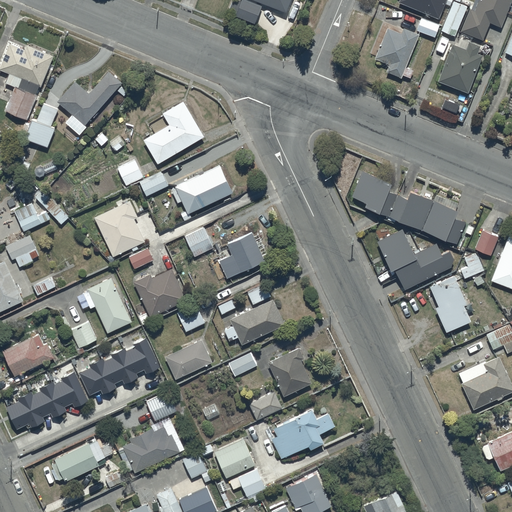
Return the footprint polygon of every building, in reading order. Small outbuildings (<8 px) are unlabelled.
[(257,0),(285,12),(290,0),(257,0)] [(398,0),(438,18),(445,3),(450,5),(452,0),(398,0)] [(459,1),(455,0),(452,0),(450,5),(440,29),(454,35),(467,5),(459,1)] [(470,7),(460,29),(482,39),(490,21),(500,26),(510,0),(477,0),(474,9),(470,7)] [(421,16),(416,29),(435,36),(440,23),(421,16)] [(387,26),(375,57),(388,62),(385,70),(401,77),(418,32),(403,26),(401,31),(387,26)] [(452,42),(437,79),(468,91),(483,53),(477,51),(480,43),(468,39),(465,47),(452,42)] [(10,41),(0,65),(0,68),(22,78),(19,86),(15,84),(5,109),(27,118),(37,93),(36,93),(39,84),(42,85),(54,54),(27,43),(26,47),(10,41)] [(75,79),(57,99),(85,124),(122,81),(109,69),(89,91),(75,79)] [(164,114),(149,123),(148,124),(152,129),(153,128),(155,131),(143,138),(158,162),(204,134),(183,99),(162,112),(164,114)] [(32,117),(25,136),(48,146),(56,127),(51,125),(58,107),(44,101),(36,119),(32,117)] [(117,166),(126,184),(144,175),(135,157),(117,166)] [(189,212),(234,190),(220,163),(175,184),(176,186),(172,188),(178,201),(182,199),(189,212)] [(161,169),(139,180),(147,195),(168,184),(161,169)] [(363,169),(352,195),(366,200),(364,204),(388,214),(386,218),(395,221),(397,218),(456,242),(466,220),(453,215),(456,207),(455,207),(458,201),(436,192),(434,198),(409,188),(406,196),(387,188),(391,180),(363,169)] [(35,195),(61,223),(68,216),(42,188),(35,195)] [(94,216),(113,255),(145,239),(134,217),(138,215),(130,198),(94,216)] [(14,210),(24,230),(51,218),(47,210),(38,214),(32,201),(14,210)] [(184,234),(194,255),(214,246),(204,225),(184,234)] [(376,239),(390,268),(393,266),(404,288),(452,264),(450,262),(454,260),(449,248),(441,252),(436,241),(414,252),(402,227),(376,239)] [(483,228),(474,247),(490,254),(498,235),(483,228)] [(219,259),(227,276),(266,259),(253,230),(227,241),(232,253),(219,259)] [(511,233),(509,232),(490,278),(511,287),(511,233)] [(6,244),(12,258),(16,257),(20,265),(40,256),(30,233),(6,244)] [(129,255),(135,267),(153,258),(147,246),(129,255)] [(460,268),(464,277),(484,268),(476,251),(464,257),(467,265),(460,268)] [(0,309),(24,298),(20,290),(22,290),(19,284),(17,285),(5,259),(0,261),(0,309)] [(151,272),(134,280),(150,316),(187,299),(172,267),(153,276),(151,272)] [(434,306),(445,330),(470,319),(464,304),(467,302),(454,273),(429,284),(438,304),(434,306)] [(33,285),(38,294),(56,285),(52,276),(33,285)] [(108,331),(132,320),(111,276),(88,288),(88,289),(83,292),(91,306),(95,304),(108,331)] [(247,290),(253,303),(272,294),(265,281),(247,290)] [(242,343),(286,323),(273,297),(230,317),(234,324),(224,329),(229,340),(239,335),(242,343)] [(218,305),(222,313),(236,306),(232,298),(218,305)] [(177,310),(186,330),(206,321),(196,301),(177,310)] [(71,329),(79,346),(97,337),(88,320),(71,329)] [(486,333),(492,348),(503,343),(507,352),(511,349),(511,328),(509,322),(486,333)] [(3,348),(15,374),(54,355),(48,341),(44,343),(39,333),(34,335),(33,334),(3,348)] [(91,368),(79,373),(90,396),(101,390),(102,394),(116,388),(114,384),(122,380),(124,384),(138,378),(136,374),(144,370),(146,374),(160,367),(145,338),(134,344),(135,347),(126,351),(125,348),(111,355),(112,358),(104,361),(103,358),(89,365),(91,368)] [(166,355),(176,378),(212,361),(202,338),(166,355)] [(268,360),(284,394),(312,381),(301,357),(304,356),(299,346),(268,360)] [(235,375),(258,364),(251,350),(228,362),(235,375)] [(461,382),(473,407),(496,396),(497,399),(503,396),(502,394),(511,389),(511,383),(499,355),(486,360),(485,359),(458,372),(462,381),(461,382)] [(18,402),(7,407),(18,430),(28,425),(30,429),(44,422),(42,418),(50,414),(52,418),(66,412),(64,408),(72,404),(73,408),(87,401),(73,373),(61,378),(62,382),(54,386),(52,383),(39,389),(40,392),(32,396),(30,393),(17,399),(18,402)] [(130,389),(135,399),(157,388),(153,378),(130,389)] [(146,400),(155,420),(177,410),(168,390),(146,400)] [(249,402),(257,419),(283,406),(275,390),(249,402)] [(203,409),(208,419),(220,413),(215,403),(203,409)] [(271,437),(281,457),(309,443),(311,447),(325,440),(321,432),(336,424),(329,411),(317,417),(313,407),(290,419),(289,418),(283,420),(284,422),(273,427),(277,434),(271,437)] [(123,445),(135,471),(185,448),(170,415),(150,425),(151,427),(130,436),(132,441),(123,445)] [(493,455),(499,469),(511,463),(511,429),(487,440),(488,443),(487,443),(486,443),(485,443),(484,443),(483,443),(483,444),(482,444),(482,445),(482,446),(481,446),(486,457),(487,457),(487,458),(488,458),(489,458),(490,458),(491,457),(492,457),(492,456),(492,455),(493,455)] [(214,450),(226,476),(255,463),(243,436),(214,450)] [(63,476),(65,480),(100,463),(89,441),(54,458),(56,461),(51,463),(59,478),(63,476)] [(182,457),(192,476),(200,472),(204,481),(214,477),(210,467),(207,469),(198,449),(182,457)] [(265,484),(257,467),(230,480),(234,489),(243,485),(248,497),(276,485),(274,480),(265,484)] [(105,476),(110,486),(125,479),(120,469),(105,476)] [(286,486),(296,509),(301,506),(303,511),(315,511),(332,505),(317,472),(314,473),(313,472),(307,475),(308,476),(286,486)] [(179,498),(185,511),(208,511),(217,508),(207,485),(179,498)] [(165,511),(183,511),(172,486),(156,493),(162,506),(159,507),(161,511),(165,511)] [(363,504),(366,511),(402,511),(402,510),(405,509),(396,489),(363,504)] [(122,511),(150,511),(145,502),(122,511)]
